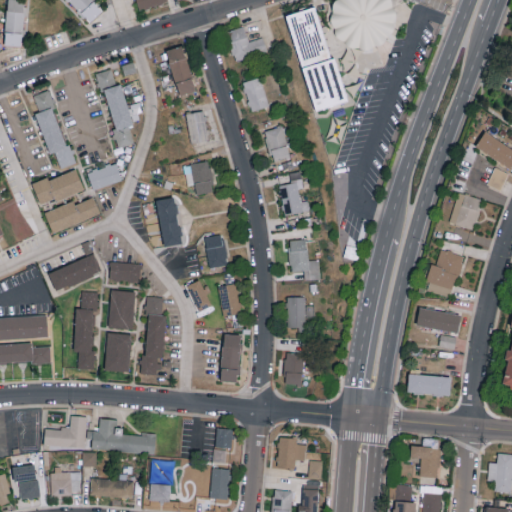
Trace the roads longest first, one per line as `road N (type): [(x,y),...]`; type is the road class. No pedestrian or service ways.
road 1 (residential): [(249,511),(267,331),(260,234),(202,20)]
road 2 (secondary): [(378,421),(420,214),(489,25)]
road 3 (residential): [(0,401),(84,399),(349,419)]
road 4 (residential): [(464,511),(486,311),(511,234)]
road 5 (residential): [(0,91),(264,0)]
road 6 (secondary): [(468,0),(384,237)]
road 7 (secondary): [(384,237),(349,419)]
road 8 (residential): [(378,421),(511,431)]
